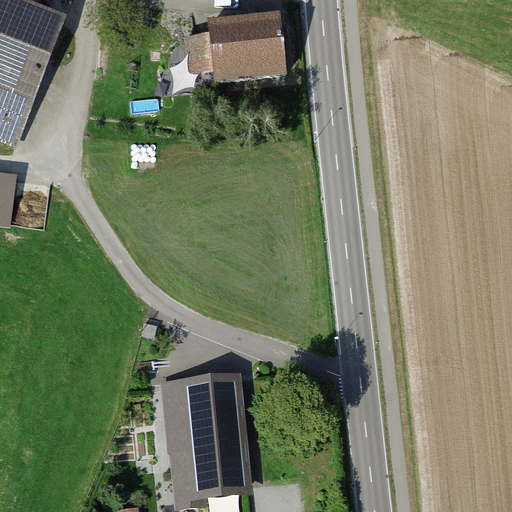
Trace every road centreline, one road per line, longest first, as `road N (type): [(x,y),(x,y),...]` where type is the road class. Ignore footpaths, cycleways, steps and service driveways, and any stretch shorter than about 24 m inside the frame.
road 1 (secondary): [(375,511),(322,0)]
road 2 (track): [(55,171),(165,304),(342,376),(360,374)]
road 3 (track): [(55,171),(102,0)]
